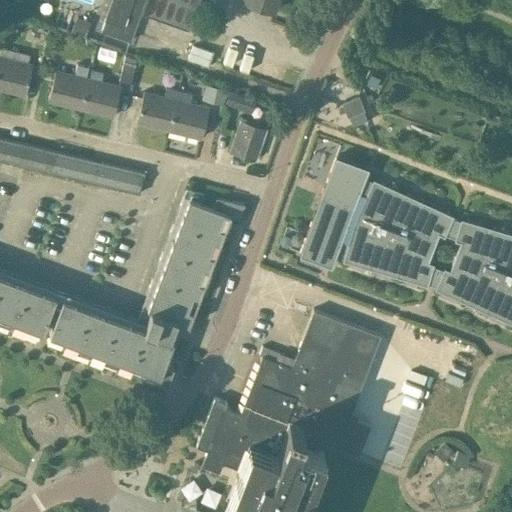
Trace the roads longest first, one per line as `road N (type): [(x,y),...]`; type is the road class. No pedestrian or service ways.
road 1 (residential): [(79,485),(152,435),(221,348),(275,192)]
road 2 (residential): [(275,192),(0,123)]
road 3 (residential): [(275,192),(348,0)]
road 4 (unknown): [(251,261),(420,309)]
